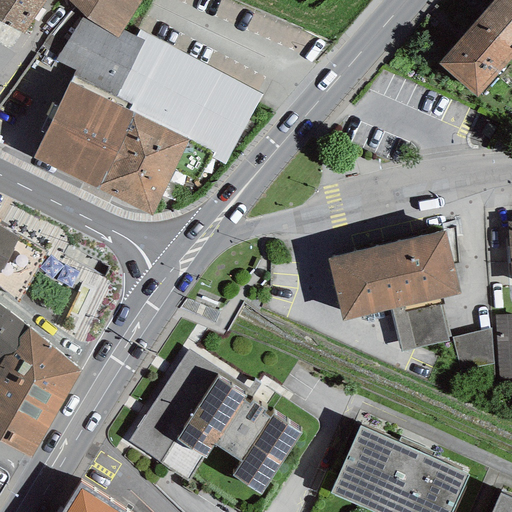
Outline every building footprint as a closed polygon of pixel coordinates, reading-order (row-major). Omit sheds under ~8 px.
[(45,0),(0,0),(0,21),(21,34),(45,0)] [(141,0),(66,0),(82,16),(118,39),(122,30),(141,0)] [(476,98),(511,57),(511,0),(494,0),(438,65),(476,98)] [(263,95),(139,29),(135,36),(122,30),(118,39),(82,16),(55,60),(75,72),(72,76),(132,104),(128,110),(189,140),(215,152),(212,158),(226,164),(263,95)] [(128,110),(69,82),(32,157),(152,216),(189,140),(128,110)] [(0,273),(19,237),(0,225),(0,273)] [(444,231),(327,259),(342,321),(389,309),(440,297),(459,292),(444,231)] [(440,297),(389,309),(400,352),(450,340),(440,297)] [(0,365),(30,328),(0,305),(0,365)] [(511,384),(511,314),(495,315),(500,385),(511,384)] [(80,372),(30,328),(0,365),(0,440),(30,459),(55,417),(80,372)] [(491,329),(452,338),(462,371),(491,363),(491,329)] [(248,388),(189,349),(128,441),(188,480),(203,457),(206,459),(215,445),(240,461),(230,477),(260,496),(302,433),(263,407),(273,392),(254,379),(248,388)] [(397,443),(360,426),(329,492),(373,511),(452,511),(469,475),(431,458),(434,452),(400,436),(397,443)] [(122,511),(79,484),(61,511),(122,511)] [(511,511),(511,499),(499,493),(490,511),(511,511)]
